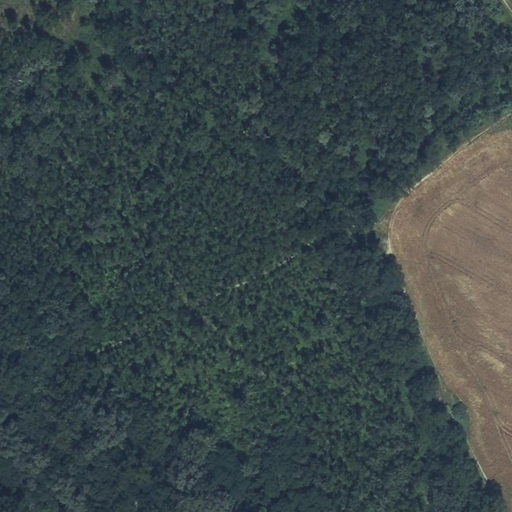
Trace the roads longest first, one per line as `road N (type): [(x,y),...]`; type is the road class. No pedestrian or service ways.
road 1 (track): [(511,110),(369,215),(84,352),(23,394)]
road 2 (track): [(0,367),(85,459),(155,511)]
